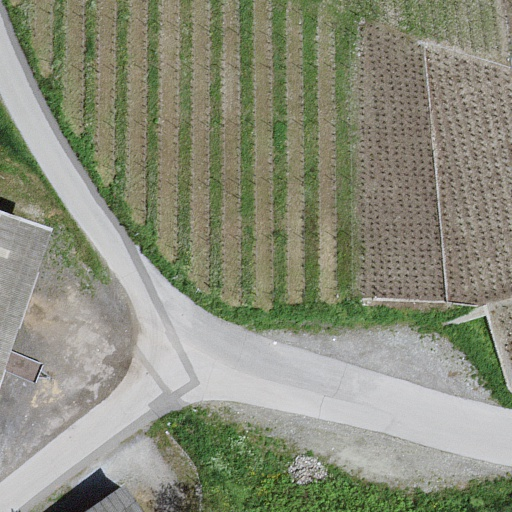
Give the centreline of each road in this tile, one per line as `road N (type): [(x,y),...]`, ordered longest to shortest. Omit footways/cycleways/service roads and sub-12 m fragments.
road 1 (unclassified): [(206,337),(86,208),(0,55)]
road 2 (unclassified): [(206,337),(377,405),(511,436)]
road 3 (unclassified): [(0,507),(104,429),(206,337)]
